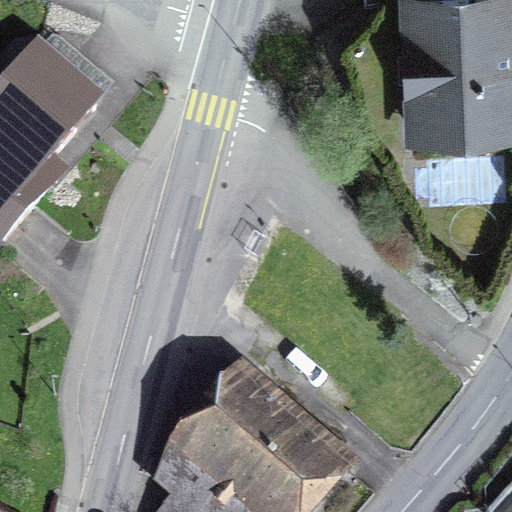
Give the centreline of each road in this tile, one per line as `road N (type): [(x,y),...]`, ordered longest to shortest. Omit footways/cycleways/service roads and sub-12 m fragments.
road 1 (tertiary): [(229,27),(104,511)]
road 2 (residential): [(400,511),(511,369)]
